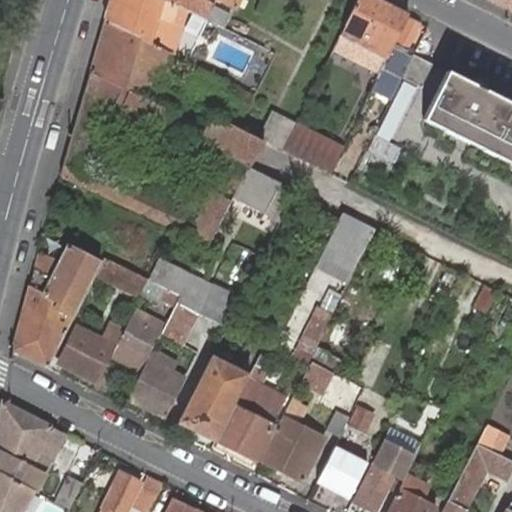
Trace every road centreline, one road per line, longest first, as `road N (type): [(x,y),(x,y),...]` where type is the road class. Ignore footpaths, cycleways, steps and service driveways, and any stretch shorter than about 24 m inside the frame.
road 1 (residential): [(0,374),(269,511)]
road 2 (secondary): [(65,0),(0,232)]
